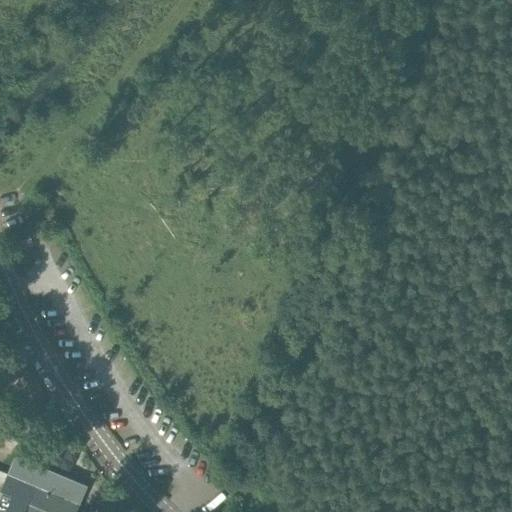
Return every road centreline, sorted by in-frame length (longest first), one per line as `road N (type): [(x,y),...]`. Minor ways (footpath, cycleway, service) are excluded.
road 1 (unclassified): [(161,511),(66,387),(0,254)]
road 2 (track): [(0,210),(194,0)]
